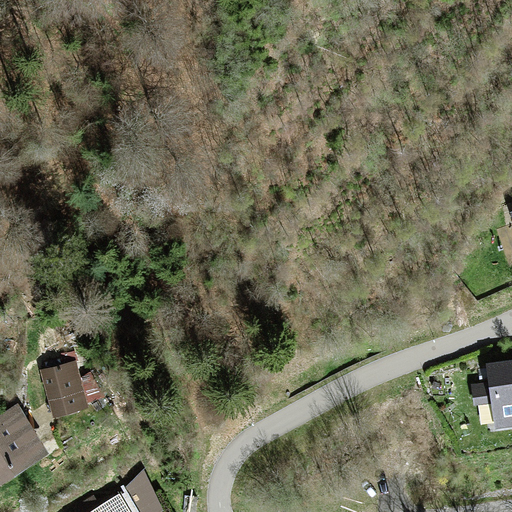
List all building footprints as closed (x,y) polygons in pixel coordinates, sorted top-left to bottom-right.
[(65,363),(44,369),(55,413),(77,407),(65,363)] [(511,363),(490,366),(498,421),(511,418),(511,363)] [(0,471),(33,450),(12,416),(0,423),(0,471)] [(195,511),(197,496),(185,495),(184,511),(195,511)] [(126,511),(117,496),(89,511),(126,511)]
